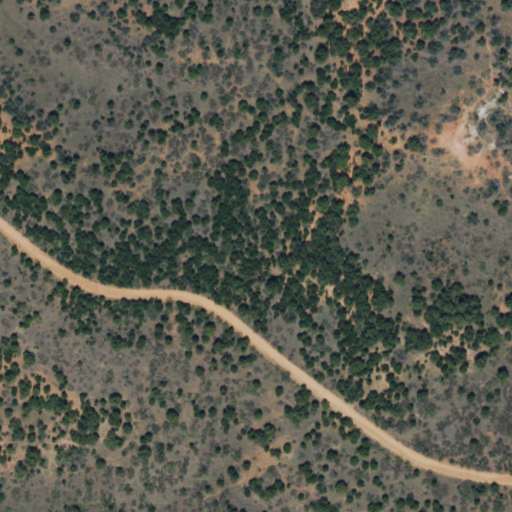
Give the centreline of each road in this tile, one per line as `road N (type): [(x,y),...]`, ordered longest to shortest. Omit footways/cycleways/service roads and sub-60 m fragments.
road 1 (residential): [(511,286),(426,344),(339,375),(319,411),(108,511)]
road 2 (residential): [(339,375),(181,246),(0,209)]
